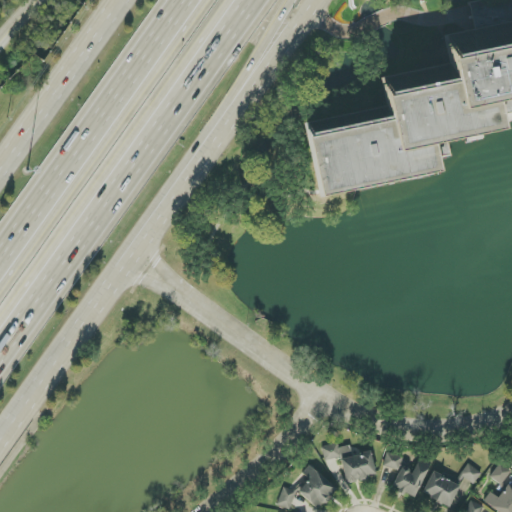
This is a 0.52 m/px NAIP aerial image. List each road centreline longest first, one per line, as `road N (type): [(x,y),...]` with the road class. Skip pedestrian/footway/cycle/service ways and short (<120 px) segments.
road 1 (motorway): [(0,365),(257,0)]
road 2 (residential): [(138,259),(325,398),(422,427),(457,428),(511,410)]
road 3 (motorway): [(186,0),(0,261)]
road 4 (primary): [(138,259),(322,0)]
road 5 (motorway): [(138,259),(301,0)]
road 6 (primary): [(0,440),(138,259)]
road 7 (primary): [(122,0),(0,172)]
road 8 (residential): [(213,511),(290,450),(325,398)]
